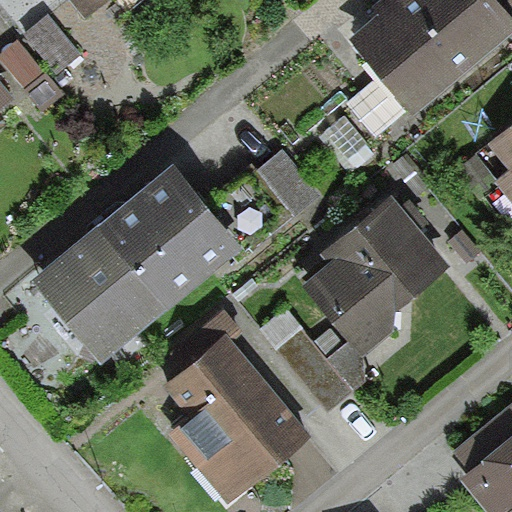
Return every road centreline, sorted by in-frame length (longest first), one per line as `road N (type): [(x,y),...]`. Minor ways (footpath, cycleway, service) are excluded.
road 1 (residential): [(511,354),(323,511)]
road 2 (residential): [(0,411),(89,511)]
